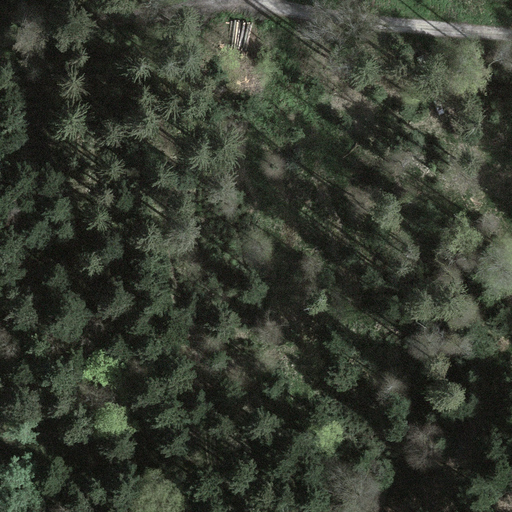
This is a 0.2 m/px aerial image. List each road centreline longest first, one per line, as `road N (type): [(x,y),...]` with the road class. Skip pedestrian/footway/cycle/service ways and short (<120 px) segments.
road 1 (track): [(303,10),(194,1),(136,6),(0,39)]
road 2 (track): [(511,31),(357,20),(281,0)]
